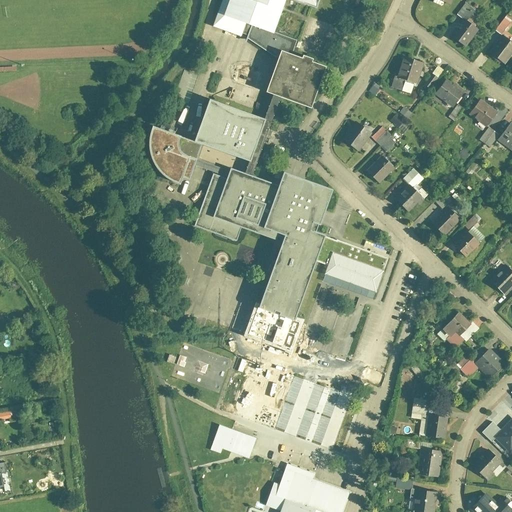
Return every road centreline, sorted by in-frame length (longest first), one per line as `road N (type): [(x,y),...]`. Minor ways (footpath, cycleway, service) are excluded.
road 1 (residential): [(400,21),(327,124),(325,148),(435,261)]
road 2 (residential): [(435,261),(348,511)]
road 3 (residential): [(511,375),(485,402),(461,446),(460,511)]
road 4 (residential): [(400,21),(511,98)]
